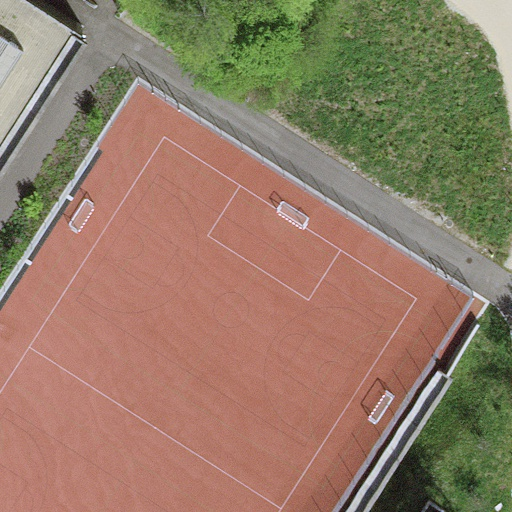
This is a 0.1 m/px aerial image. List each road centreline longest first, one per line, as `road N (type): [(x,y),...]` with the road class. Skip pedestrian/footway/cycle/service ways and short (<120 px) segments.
road 1 (unknown): [(89,309),(116,282),(178,265),(234,277),(254,302),(267,333),(226,511)]
road 2 (unknown): [(29,455),(89,309)]
